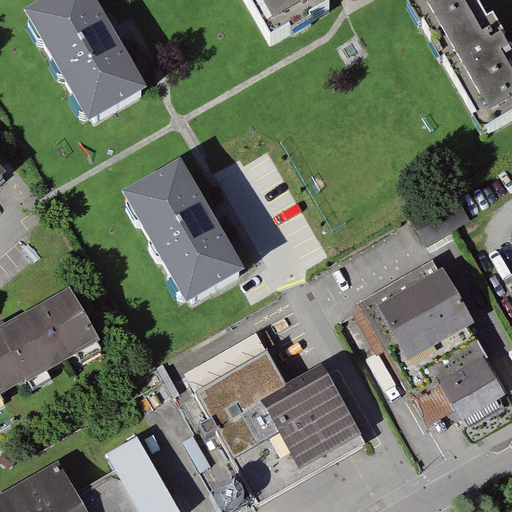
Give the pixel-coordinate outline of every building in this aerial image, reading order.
[(83,0),(66,0),(32,21),(36,26),(26,32),(38,52),(42,49),(56,71),(51,74),(58,86),(64,83),(76,103),(69,107),(83,130),(90,126),(94,131),(141,103),(126,79),(130,77),(114,49),(122,44),(117,35),(112,27),(103,33),(83,0)] [(244,0),(273,51),(291,41),(294,46),(313,35),(311,30),(330,19),(319,0),(244,0)] [(511,55),(506,45),(494,24),(487,28),(471,0),(424,0),(408,9),(419,30),(425,27),(439,51),(433,54),(441,69),(448,65),(483,126),(478,129),(485,142),(511,126),(511,55)] [(169,292),(181,312),(189,307),(193,314),(240,286),(224,258),(226,257),(209,228),(218,222),(215,218),(212,213),(204,218),(178,175),(131,203),(135,210),(125,216),(137,236),(143,232),(154,251),(145,256),(156,275),(163,270),(174,289),(169,292)] [(411,225),(425,250),(471,225),(456,199),(411,225)] [(375,313),(408,371),(477,332),(445,274),(375,313)] [(25,398),(100,355),(70,303),(16,334),(11,327),(0,333),(0,404),(22,392),(25,398)] [(267,336),(186,375),(253,511),(370,454),(327,368),(292,386),(267,336)] [(462,430),(508,403),(484,362),(436,390),(439,396),(416,409),(429,431),(455,416),(462,430)] [(0,503),(0,511),(81,511),(59,471),(0,503)]
